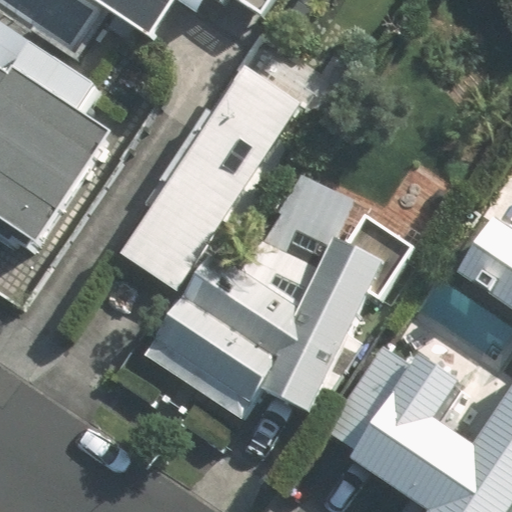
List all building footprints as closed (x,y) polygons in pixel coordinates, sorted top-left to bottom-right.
[(94,0),(154,42),(182,2),(205,19),(218,0),(94,0)] [(327,79),(293,57),(277,83),(252,67),(127,259),(185,297),(327,79)] [(0,222),(48,254),(122,139),(0,60),(0,222)] [(314,424),(413,285),(352,241),(374,210),(332,181),(256,288),(217,260),(149,355),(250,427),(273,395),(314,424)] [(511,221),(502,215),(462,276),(511,308),(511,221)] [(511,511),(511,370),(414,306),(322,445),(422,511),(511,511)]
